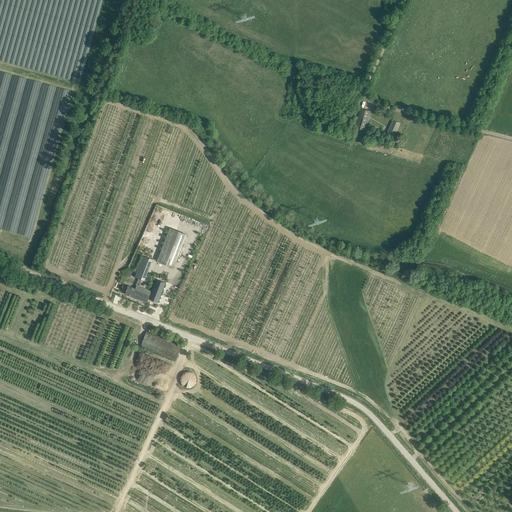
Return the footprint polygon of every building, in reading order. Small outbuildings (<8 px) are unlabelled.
[(370,111),(365,110),(361,108),(355,127),(365,130),(370,111)] [(395,135),(398,128),(400,123),(393,120),(388,132),(395,135)] [(156,261),(174,268),(187,234),(169,228),(156,261)] [(150,291),(140,287),(141,285),(139,285),(141,280),(145,281),(153,260),(143,256),(134,277),(138,279),(135,285),(136,285),(135,288),(128,286),(124,294),(146,302),(147,299),(157,303),(165,283),(155,279),(150,291)] [(176,360),(179,350),(181,345),(146,332),(140,346),(176,360)] [(196,382),(197,380),(196,378),(196,376),(194,374),(192,373),(190,372),(188,372),(186,372),(184,373),(183,374),(182,376),(181,378),(180,380),(181,382),(182,384),(183,386),(184,387),(186,388),(188,388),(190,388),(192,387),(194,385),(196,384),(196,382)]
